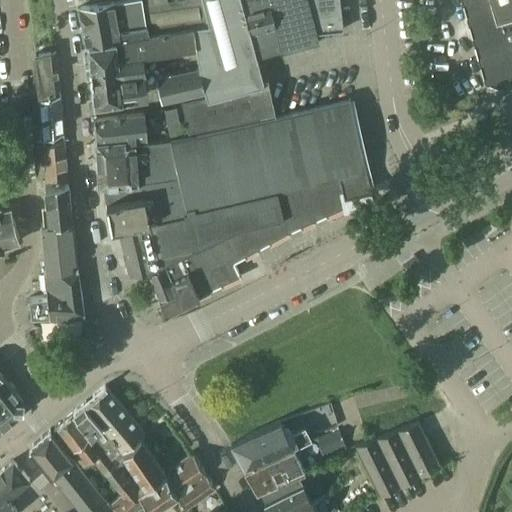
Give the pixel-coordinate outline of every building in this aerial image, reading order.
[(113,0),(79,6),(84,43),(85,43),(89,76),(141,67),(138,53),(135,35),(208,24),(201,0),(161,0),(142,3),(141,0),(116,0),(113,1),(113,0)] [(282,50),(318,40),(315,31),(342,28),(338,0),(203,0),(209,24),(208,24),(135,35),(138,53),(193,44),(197,65),(159,76),(156,81),(160,101),(179,96),(188,132),(239,120),(275,113),(268,76),(263,78),(256,55),(281,48),(282,50)] [(511,0),(460,0),(483,81),(502,88),(511,80),(511,0)] [(59,94),(55,49),(34,52),(38,91),(39,91),(39,96),(59,94)] [(144,94),(139,70),(141,69),(141,67),(89,76),(92,102),(144,94)] [(63,138),(59,94),(39,96),(42,140),(63,138)] [(233,260),(346,204),(344,194),(347,193),(347,195),(348,196),(349,198),(351,199),(353,200),(354,201),(356,201),(358,201),(360,200),(362,199),(364,198),(365,196),(366,195),(366,193),(366,192),(367,191),(366,189),(370,188),(350,97),(196,135),(145,142),(134,143),(137,183),(102,186),(105,201),(179,187),(184,214),(118,226),(129,275),(146,271),(195,247),(198,254),(183,261),(196,295),(240,274),(233,260)] [(145,142),(143,114),(92,117),(94,141),(108,140),(122,138),(124,144),(134,143),(145,142)] [(68,180),(63,138),(42,140),(45,176),(50,176),(50,177),(53,177),(53,176),(65,174),(66,180),(68,180)] [(137,183),(134,143),(124,144),(122,138),(108,140),(94,141),(97,186),(102,186),(137,183)] [(71,218),(68,180),(66,180),(44,183),(48,219),(40,221),(40,223),(55,221),(55,223),(57,223),(57,221),(71,218)] [(184,214),(179,187),(105,201),(109,222),(110,222),(111,228),(118,226),(184,214)] [(0,244),(18,240),(8,206),(0,208),(0,244)] [(75,263),(71,218),(57,221),(57,223),(55,223),(55,221),(40,223),(46,266),(64,263),(75,263)] [(196,296),(196,295),(183,261),(198,254),(195,247),(146,271),(163,312),(196,296)] [(83,317),(75,263),(64,263),(46,266),(39,267),(40,287),(45,287),(46,294),(29,297),(31,316),(83,317)] [(0,427),(21,410),(22,402),(2,378),(0,379),(0,427)] [(92,395),(88,398),(91,401),(102,414),(98,417),(101,421),(101,422),(121,449),(139,434),(143,431),(141,428),(140,427),(107,388),(104,385),(92,395)] [(99,423),(101,422),(101,421),(98,417),(102,414),(91,401),(85,401),(73,411),(111,457),(120,450),(99,423)] [(318,407),(308,411),(313,423),(333,415),(329,403),(318,407)] [(130,511),(144,498),(115,463),(115,462),(111,457),(73,411),(54,426),(83,463),(91,456),(122,492),(110,503),(116,511),(130,511)] [(439,462),(418,419),(354,442),(379,493),(439,462)] [(292,446),(308,438),(303,427),(286,435),(279,421),(230,444),(244,468),(292,446)] [(116,511),(110,503),(50,431),(49,430),(31,445),(31,451),(81,511),(116,511)] [(342,443),(338,430),(317,438),(321,450),(342,443)] [(182,487),(168,466),(164,468),(139,434),(121,449),(146,482),(138,488),(153,507),(176,491),(181,488),(182,487)] [(296,472),(303,468),(292,446),(244,468),(257,490),(264,487),(296,472)] [(205,472),(191,451),(168,466),(182,487),(205,472)] [(7,497),(29,478),(12,459),(0,469),(0,511),(13,511),(17,509),(7,497)] [(270,499),(262,503),(266,511),(283,511),(299,504),(310,498),(324,490),(311,464),(303,468),(296,472),(264,487),(270,499)] [(184,505),(214,485),(205,472),(182,487),(181,488),(176,491),(184,505)] [(299,504),(283,511),(335,511),(324,490),(310,498),(299,504)]
